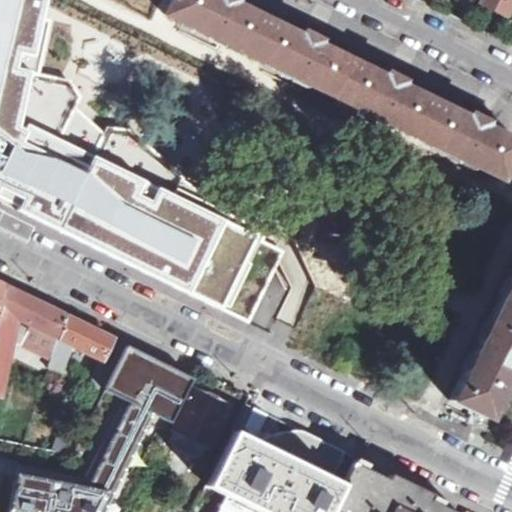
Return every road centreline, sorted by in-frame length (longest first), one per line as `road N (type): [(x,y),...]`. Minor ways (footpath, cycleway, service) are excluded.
road 1 (residential): [(0,242),(511,489)]
road 2 (residential): [(354,0),(511,77)]
